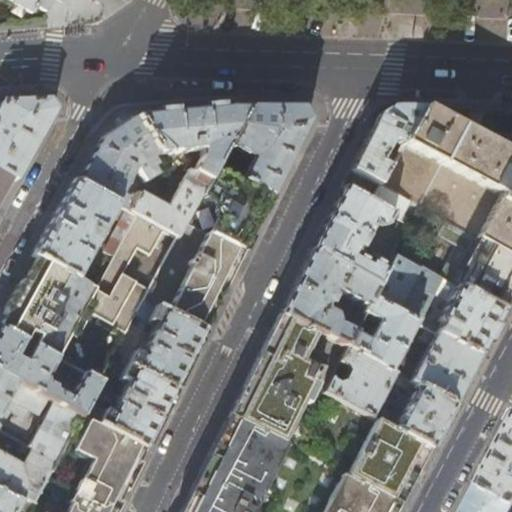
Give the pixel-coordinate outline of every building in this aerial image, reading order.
[(5,0),(34,15),(37,9),(45,13),(49,6),(52,0),(56,0),(62,3),(63,0),(5,0)] [(0,172),(11,179),(15,181),(20,171),(54,111),(47,101),(0,102),(0,172)] [(274,108),(247,109),(213,170),(237,182),(270,198),(286,164),(308,121),(300,108),(274,108)] [(400,145),(421,108),(391,108),(377,116),(364,142),(350,170),(377,185),(391,160),(386,157),(389,152),(385,150),(390,140),(400,145)] [(511,156),(421,108),(400,145),(391,160),(377,185),(415,207),(475,240),(511,261),(511,156)] [(181,113),(135,117),(159,153),(173,152),(175,152),(176,152),(177,153),(178,154),(186,153),(187,152),(188,151),(200,151),(201,159),(198,159),(191,174),(207,182),(213,170),(247,109),(225,109),(181,113)] [(159,153),(135,117),(101,139),(91,157),(77,184),(117,206),(135,216),(176,239),(184,223),(207,182),(191,174),(187,171),(167,208),(139,192),(132,192),(130,198),(122,193),(134,170),(144,184),(157,175),(152,168),(155,165),(151,159),(159,153)] [(221,213),(237,182),(213,170),(207,182),(184,223),(241,254),(256,224),(258,220),(240,210),(234,220),(221,213)] [(377,185),(350,170),(344,183),(341,189),(390,216),(406,226),(415,207),(377,185)] [(0,198),(10,180),(11,179),(0,172),(0,198)] [(117,206),(77,184),(72,181),(52,217),(31,255),(36,258),(87,286),(89,282),(84,278),(88,272),(83,269),(117,206)] [(390,216),(341,189),(322,226),(309,251),(375,288),(384,268),(365,258),(363,261),(355,257),(358,252),(360,252),(366,240),(365,239),(370,227),(376,230),(384,228),(390,216)] [(142,300),(176,239),(135,216),(131,223),(115,253),(95,290),(136,312),(142,300)] [(107,249),(115,253),(131,223),(123,219),(107,249)] [(241,254),(184,223),(176,239),(142,300),(147,302),(202,333),(218,301),(235,268),(241,254)] [(511,292),(511,261),(475,240),(450,285),(452,286),(501,312),(511,292)] [(361,314),(369,299),(375,288),(309,251),(292,287),(277,316),(344,349),(351,335),(361,314)] [(392,253),(384,268),(375,288),(369,299),(389,310),(404,280),(427,293),(436,276),(392,253)] [(15,296),(0,323),(0,328),(55,359),(95,290),(87,286),(36,258),(15,296)] [(484,345),(501,312),(452,286),(434,319),(432,318),(430,323),(435,326),(431,333),(477,358),(484,345)] [(414,323),(389,310),(369,299),(361,314),(380,324),(370,344),(351,335),(344,349),(388,373),(414,323)] [(147,302),(113,367),(170,396),(185,365),(202,333),(147,302)] [(344,349),(277,316),(266,339),(240,390),(227,416),(398,506),(407,489),(428,451),(391,431),(368,419),(322,394),(328,380),(337,362),(344,349)] [(0,375),(46,401),(50,404),(77,419),(78,417),(87,402),(97,383),(55,359),(0,328),(0,375)] [(461,388),(477,358),(431,333),(424,329),(418,341),(427,346),(408,383),(451,406),(461,388)] [(344,349),(337,362),(344,366),(346,373),(341,381),(336,384),(328,380),(322,394),(368,419),(391,374),(388,373),(344,349)] [(113,367),(84,420),(143,451),(157,421),(170,396),(113,367)] [(46,401),(0,375),(0,406),(5,398),(34,414),(39,413),(46,401)] [(433,440),(451,406),(408,383),(403,380),(399,388),(410,394),(391,431),(428,451),(433,440)] [(54,462),(77,419),(50,404),(26,447),(54,462)] [(394,511),(398,506),(227,416),(200,469),(178,511),(394,511)] [(84,420),(78,417),(77,419),(54,462),(44,480),(105,511),(112,511),(127,484),(143,451),(84,420)] [(511,419),(491,459),(475,488),(511,507),(511,419)] [(0,489),(20,500),(30,506),(44,480),(54,462),(26,447),(22,445),(19,451),(27,455),(21,466),(0,454),(0,489)] [(105,511),(44,480),(30,506),(26,511),(105,511)] [(462,511),(511,511),(511,507),(475,488),(462,511)] [(0,511),(13,511),(20,500),(0,489),(0,511)]
